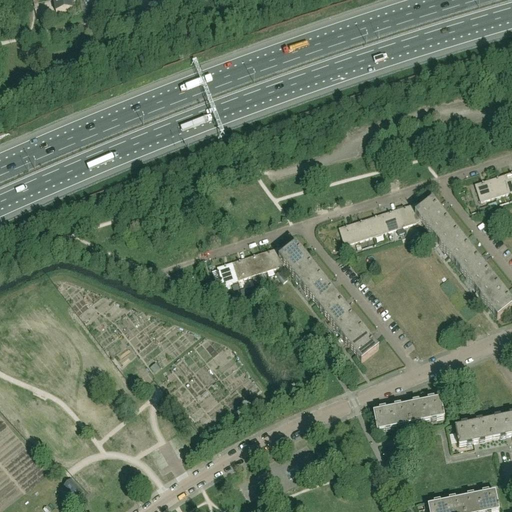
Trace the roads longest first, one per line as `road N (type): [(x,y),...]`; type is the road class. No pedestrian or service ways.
road 1 (motorway): [(0,202),(273,92),(511,14)]
road 2 (motorway): [(455,0),(250,67),(0,169)]
road 3 (residential): [(150,511),(243,454),(415,377)]
road 4 (residential): [(415,377),(301,226)]
road 5 (residential): [(301,226),(437,183)]
road 6 (residential): [(511,277),(437,183)]
